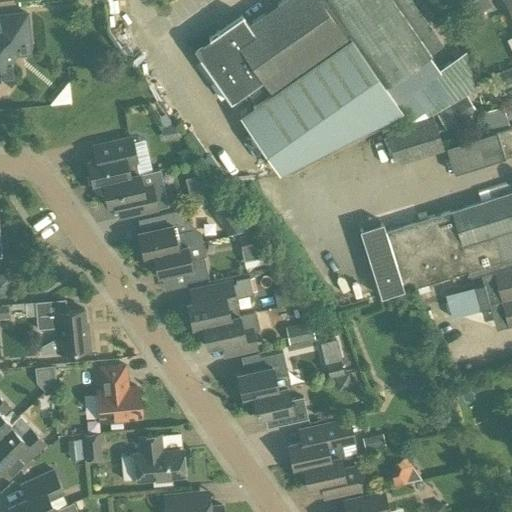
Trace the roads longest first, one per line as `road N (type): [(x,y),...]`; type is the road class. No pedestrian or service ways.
road 1 (residential): [(277,511),(54,202),(29,172),(0,162)]
road 2 (unknown): [(237,0),(179,41),(149,35),(129,0)]
